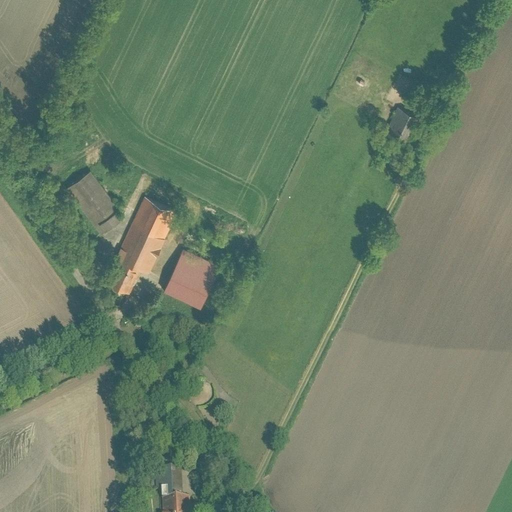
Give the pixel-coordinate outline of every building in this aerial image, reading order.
[(411,112),(396,105),(384,131),(398,138),(411,112)] [(124,209),(95,168),(70,185),(103,231),(122,218),(119,213),(124,209)] [(180,209),(148,195),(120,256),(126,259),(145,267),(152,270),(180,209)] [(185,247),(168,287),(205,303),(222,263),(185,247)] [(145,267),(126,259),(115,283),(134,292),(145,267)] [(186,474),(169,475),(170,498),(187,497),(186,474)] [(170,498),(166,499),(166,511),(206,511),(206,505),(195,506),(194,497),(187,497),(170,498)]
